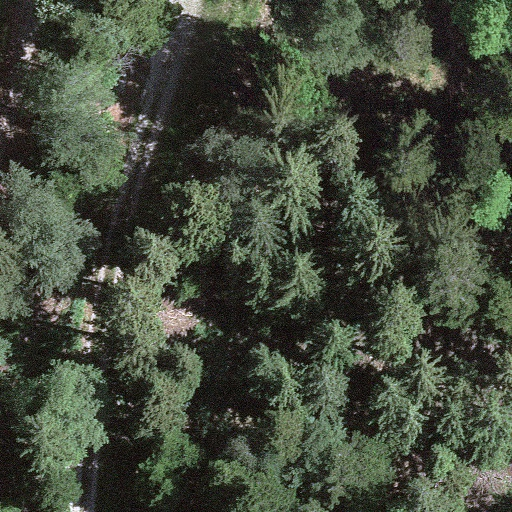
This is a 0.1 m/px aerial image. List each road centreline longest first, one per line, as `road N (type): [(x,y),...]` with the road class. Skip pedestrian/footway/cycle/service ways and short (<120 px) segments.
road 1 (track): [(202,0),(160,128),(118,216),(98,313),(82,511)]
road 2 (track): [(0,133),(45,0)]
